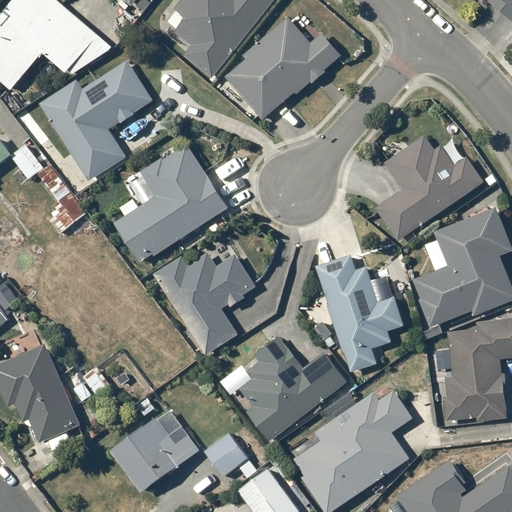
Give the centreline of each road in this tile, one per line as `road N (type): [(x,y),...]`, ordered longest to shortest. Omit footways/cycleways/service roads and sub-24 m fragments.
road 1 (residential): [(428,35),(293,187)]
road 2 (residential): [(428,35),(511,121)]
